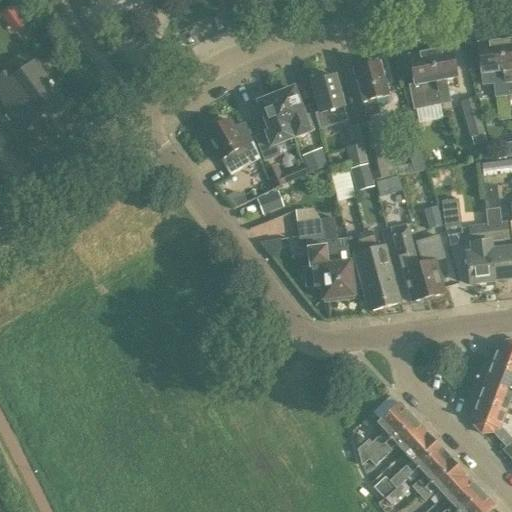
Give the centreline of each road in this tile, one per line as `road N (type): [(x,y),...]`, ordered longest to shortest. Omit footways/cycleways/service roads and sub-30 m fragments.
road 1 (residential): [(140,122),(305,334),(335,342),(398,336)]
road 2 (residential): [(140,122),(218,67),(296,29),(423,0)]
road 3 (residential): [(511,494),(402,373),(398,336)]
road 4 (residential): [(0,219),(140,122)]
